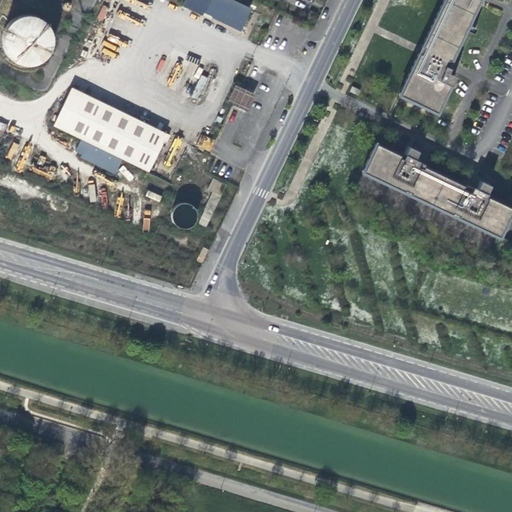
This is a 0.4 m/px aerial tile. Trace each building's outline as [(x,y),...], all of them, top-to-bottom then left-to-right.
[(179,0),(176,6),(192,14),(194,10),(203,14),(202,16),(209,19),(231,30),(241,8),(223,0),(179,0)] [(436,111),(449,84),(450,85),(453,79),(455,75),(451,73),(447,71),(453,60),(450,59),(477,0),(443,0),(421,46),(423,47),(428,49),(425,56),(420,53),(418,52),(399,94),(436,111)] [(309,8),(306,13),(314,17),(316,12),(309,8)] [(15,17),(11,16),(10,15),(7,15),(4,15),(0,15),(0,53),(2,54),(4,54),(9,54),(13,53),(17,51),(19,49),(21,46),(24,42),(25,38),(25,33),(25,30),(23,26),(21,23),(19,20),(15,17)] [(473,32),(476,27),(470,24),(467,30),(473,32)] [(425,56),(428,49),(423,47),(420,53),(425,56)] [(451,73),(456,62),(453,60),(447,71),(451,73)] [(235,85),(228,101),(248,110),(256,94),(235,85)] [(68,87),(50,124),(145,171),(163,133),(68,87)] [(209,151),(214,140),(201,134),(196,146),(209,151)] [(486,194),(490,184),(480,179),(478,184),(477,187),(466,182),(465,184),(424,165),(425,163),(414,158),(416,154),(418,150),(408,145),(405,153),(404,153),(403,156),(376,143),(363,171),(405,191),(405,189),(412,192),(411,194),(452,213),(453,211),(459,214),(459,216),(500,235),(511,209),(511,206),(505,203),(486,194)] [(422,157),(416,154),(414,158),(425,163),(427,160),(422,157)] [(204,226),(224,183),(210,177),(205,188),(210,191),(202,209),(202,210),(196,222),(204,226)] [(478,184),(468,178),(466,182),(477,187),(478,184)] [(147,190),(145,197),(160,201),(162,195),(147,190)] [(187,202),(185,202),(184,201),(183,201),(179,201),(175,202),(172,204),(171,206),(169,209),(168,211),(168,215),(169,218),(170,220),(172,223),(174,225),(176,226),(179,227),(183,227),(186,226),(188,225),(190,223),(192,221),(193,218),(194,217),(194,214),(194,212),(192,207),(191,205),(189,203),(187,202)]
